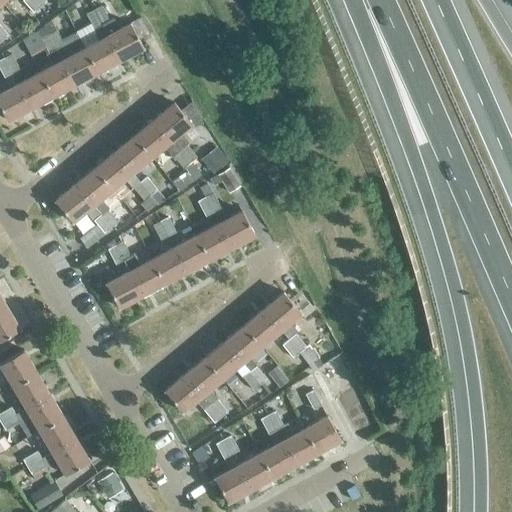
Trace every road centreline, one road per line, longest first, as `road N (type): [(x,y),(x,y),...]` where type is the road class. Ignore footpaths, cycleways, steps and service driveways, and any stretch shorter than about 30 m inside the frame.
road 1 (motorway): [(366,0),(452,284),(471,389),(478,511)]
road 2 (motorway): [(379,0),(511,302)]
road 3 (residential): [(114,400),(8,214)]
road 4 (residential): [(114,400),(275,266)]
road 5 (residential): [(8,214),(164,86)]
road 6 (motorway): [(511,174),(434,0)]
road 7 (residential): [(263,511),(377,447)]
road 8 (residential): [(177,511),(114,400)]
